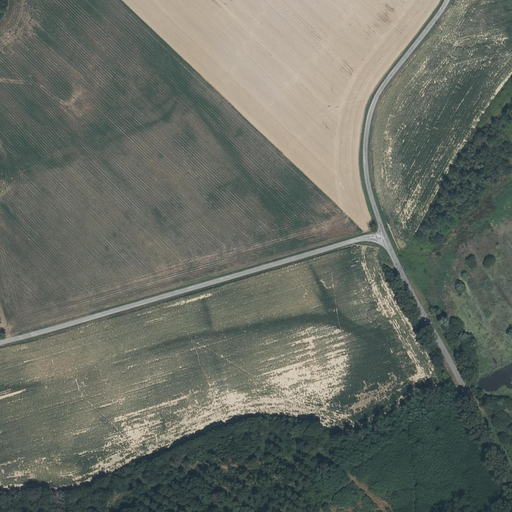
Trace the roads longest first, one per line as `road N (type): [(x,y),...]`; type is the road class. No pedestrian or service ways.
road 1 (unclassified): [(0,340),(380,233)]
road 2 (unclassified): [(380,233),(511,474)]
road 3 (unclassified): [(446,0),(372,107),(363,181),(380,233)]
